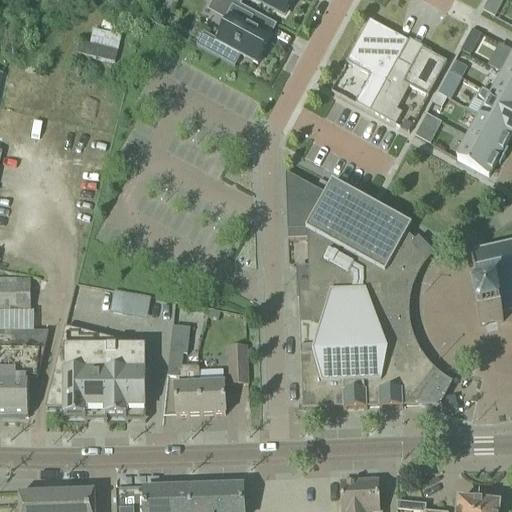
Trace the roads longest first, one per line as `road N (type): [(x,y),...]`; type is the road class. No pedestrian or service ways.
road 1 (residential): [(277,455),(272,136),(344,0)]
road 2 (secondary): [(277,455),(0,460)]
road 3 (secondary): [(511,445),(277,455)]
